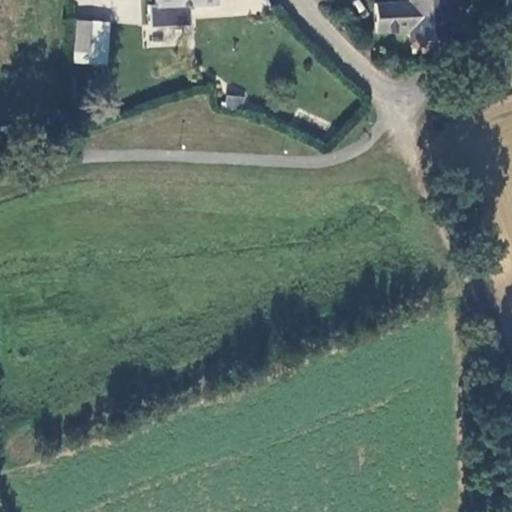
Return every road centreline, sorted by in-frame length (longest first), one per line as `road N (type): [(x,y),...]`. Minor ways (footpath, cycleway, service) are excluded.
road 1 (residential): [(295,0),(397,112)]
road 2 (unclassified): [(397,112),(437,86),(511,65)]
